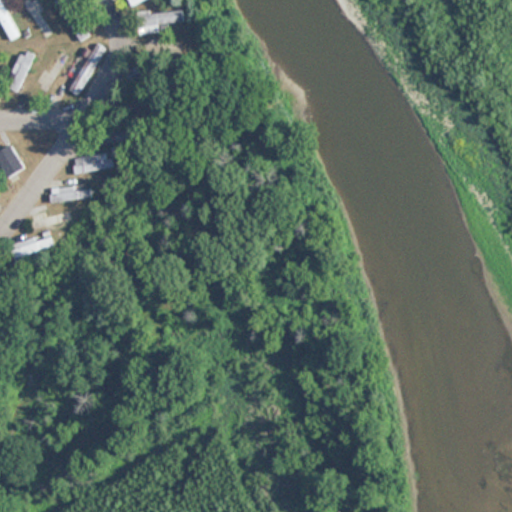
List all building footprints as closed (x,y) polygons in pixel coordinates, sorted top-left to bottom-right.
[(0,0),(0,24),(10,41),(21,35),(0,0)] [(56,0),(80,41),(89,36),(67,0),(56,0)] [(51,31),(30,3),(24,8),(45,36),(51,31)] [(190,22),(189,9),(139,13),(141,32),(164,30),(163,24),(190,22)] [(105,47),(96,42),(72,90),(81,95),(105,47)] [(187,43),(149,43),(149,54),(187,54),(187,43)] [(37,55),(25,49),(6,86),(18,92),(37,55)] [(66,58),(60,54),(39,85),(45,89),(66,58)] [(76,172),(107,170),(106,155),(75,156),(76,172)] [(6,174),(16,185),(23,180),(13,168),(6,174)] [(93,198),(92,188),(77,190),(76,186),(51,188),(52,202),(93,198)] [(56,247),(53,237),(37,242),(36,238),(13,245),(18,259),(56,247)]
